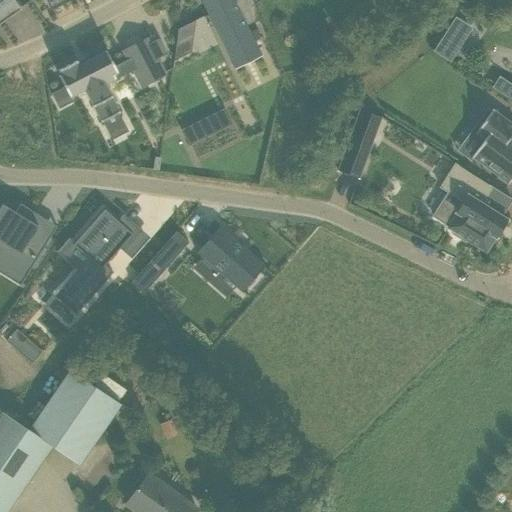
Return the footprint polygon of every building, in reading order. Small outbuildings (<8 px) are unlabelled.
[(0,0),(0,23),(21,9),(14,0),(0,0)] [(45,0),(51,10),(69,0),(45,0)] [(262,56),(264,55),(234,0),(200,0),(231,59),(257,46),(262,56)] [(434,51),(452,62),(473,27),(456,16),(434,51)] [(178,32),(176,47),(190,39),(192,25),(178,32)] [(76,61),(58,70),(60,75),(58,75),(70,97),(84,89),(101,122),(103,121),(104,124),(120,117),(118,113),(119,113),(105,84),(134,69),(142,86),(163,75),(145,39),(124,50),(128,59),(114,67),(106,51),(86,61),(87,64),(80,67),(76,61)] [(511,84),(499,76),(491,87),(511,100),(511,84)] [(360,178),(383,116),(360,108),(338,170),(360,178)] [(506,184),(508,185),(511,178),(511,140),(509,139),(511,134),(511,125),(492,111),(494,109),(492,108),(474,134),(475,135),(476,133),(484,139),(470,158),(471,159),(473,157),(507,182),(506,184)] [(210,135),(202,119),(182,129),(190,145),(210,135)] [(482,204),(493,187),(455,164),(440,187),(448,192),(433,216),(449,226),(449,227),(454,231),(452,234),(465,242),(467,239),(486,251),(495,236),(497,238),(507,220),(502,217),(482,204)] [(26,209),(19,205),(12,215),(0,207),(0,272),(18,284),(17,286),(19,287),(29,271),(28,271),(44,246),(23,232),(32,218),(24,213),(26,209)] [(104,213),(74,247),(92,262),(62,296),(78,310),(75,313),(77,314),(112,273),(105,267),(110,261),(134,233),(122,222),(124,219),(122,218),(117,224),(104,213)] [(246,293),(270,265),(252,250),(251,251),(235,237),(236,236),(225,226),(201,253),(207,259),(209,257),(241,285),(239,287),(246,293)] [(189,241),(177,231),(132,282),(144,292),(189,241)] [(25,341),(17,350),(32,364),(40,355),(25,341)] [(120,403),(73,371),(32,430),(79,462),(120,403)] [(0,511),(7,511),(52,447),(28,430),(1,411),(0,412),(0,511)] [(173,419),(159,424),(165,438),(178,432),(173,419)] [(194,511),(197,509),(147,474),(125,503),(137,511),(194,511)]
